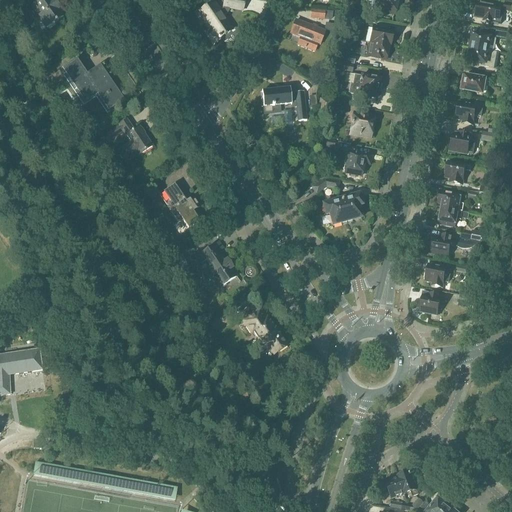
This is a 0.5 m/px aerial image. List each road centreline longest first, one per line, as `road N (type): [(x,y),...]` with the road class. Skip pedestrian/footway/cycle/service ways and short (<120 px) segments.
road 1 (primary): [(401,198),(440,0)]
road 2 (secondary): [(261,208),(345,343)]
road 3 (residential): [(196,119),(222,102),(274,0)]
road 4 (secondary): [(196,119),(115,0)]
road 5 (primary): [(388,336),(401,198)]
road 6 (primary): [(349,387),(309,511)]
road 7 (primary): [(329,511),(367,396)]
road 8 (residential): [(353,511),(367,465),(431,432)]
